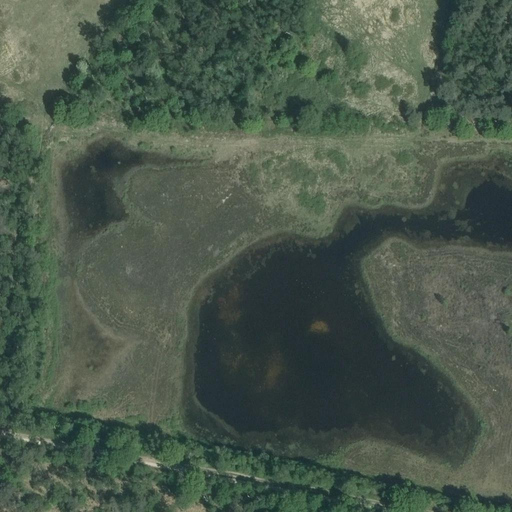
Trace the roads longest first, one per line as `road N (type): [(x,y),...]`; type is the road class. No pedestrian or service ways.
road 1 (track): [(293,482),(0,426)]
road 2 (track): [(436,511),(293,482)]
